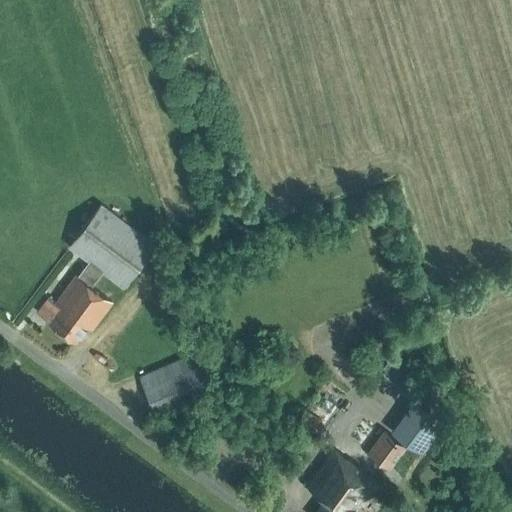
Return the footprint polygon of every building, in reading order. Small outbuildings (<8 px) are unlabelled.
[(92,286),(103,271),(124,286),(156,244),(102,203),(70,245),(89,260),(78,275),(76,274),(55,302),(48,296),(36,311),(49,320),(75,340),(85,328),(90,332),(113,301),(92,286)] [(395,350),(378,371),(417,401),(429,410),(431,408),(445,389),(395,350)] [(212,386),(197,352),(139,377),(153,411),(212,386)] [(417,401),(395,432),(423,452),(446,419),(431,408),(429,410),(417,401)] [(304,413),(296,425),(316,438),(323,427),(304,413)] [(390,466),(407,444),(385,428),(368,451),(390,466)] [(356,511),(378,482),(332,449),(306,485),(324,498),(314,511),(356,511)]
